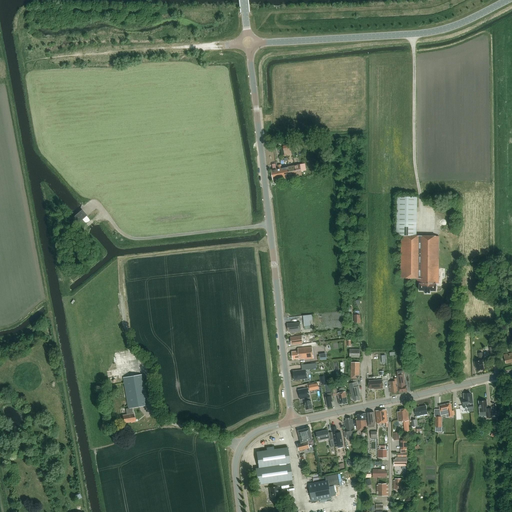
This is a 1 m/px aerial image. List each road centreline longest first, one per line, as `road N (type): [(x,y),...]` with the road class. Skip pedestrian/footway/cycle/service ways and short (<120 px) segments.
road 1 (unclassified): [(290,421),(248,44)]
road 2 (unclassified): [(248,44),(432,32),(508,0)]
road 3 (track): [(51,57),(220,46)]
road 4 (secondary): [(387,400),(511,372)]
road 5 (secondary): [(240,511),(240,447),(261,429),(290,421)]
